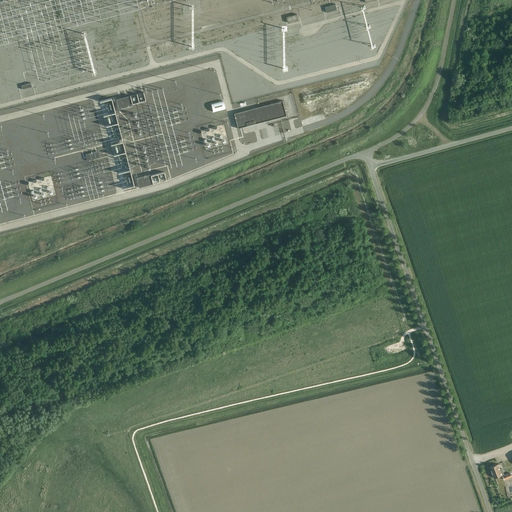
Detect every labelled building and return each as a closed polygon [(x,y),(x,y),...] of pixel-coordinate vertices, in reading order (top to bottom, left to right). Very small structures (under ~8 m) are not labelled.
[(337,10),(336,4),(325,7),(327,13),(337,10)] [(298,20),(297,14),(286,17),(288,23),(298,20)] [(130,95),(116,99),(118,109),(132,105),(132,104),(130,95)] [(287,116),(283,100),(260,106),(234,113),(238,128),(269,120),(287,116)] [(150,174),(136,178),(139,188),(153,184),(150,175),(151,175),(150,174)] [(498,464),(490,467),(495,478),(502,475),(498,464)]
